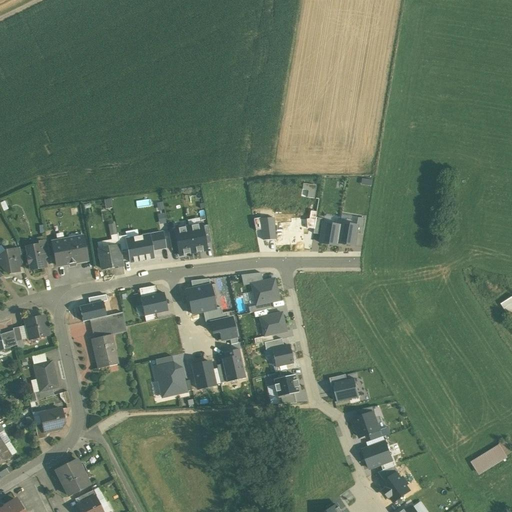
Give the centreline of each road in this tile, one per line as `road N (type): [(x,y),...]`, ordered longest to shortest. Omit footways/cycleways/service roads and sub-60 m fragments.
road 1 (residential): [(290,289),(317,405),(339,419),(366,505)]
road 2 (residential): [(40,466),(74,436),(76,422),(50,299)]
road 3 (residential): [(50,299),(172,275)]
